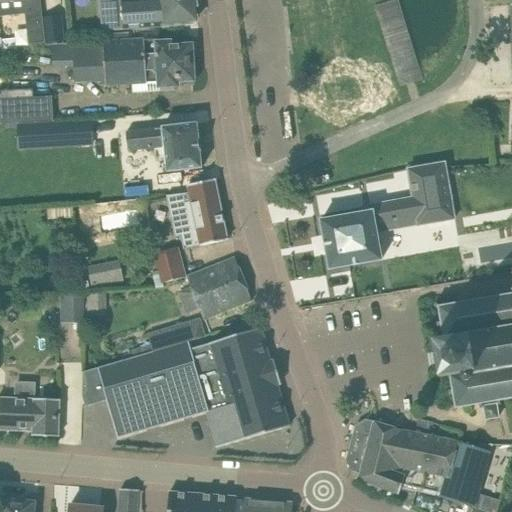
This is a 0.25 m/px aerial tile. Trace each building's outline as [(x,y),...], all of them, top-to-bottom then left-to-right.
[(0,0),(0,16),(26,14),(29,44),(45,44),(44,34),(40,0),(0,0)] [(105,0),(101,0),(102,17),(103,30),(164,26),(164,27),(193,23),(199,17),(199,16),(196,0),(105,0)] [(64,33),(44,34),(45,44),(46,46),(53,45),(65,45),(64,33)] [(16,48),(15,38),(1,40),(2,48),(16,48)] [(193,78),(198,78),(197,64),(193,64),(191,46),(170,47),(170,43),(158,43),(158,40),(138,41),(104,42),(104,43),(65,45),(53,45),(55,69),(75,68),(75,81),(106,79),(106,85),(148,83),(148,74),(159,73),(160,86),(161,86),(161,91),(176,90),(176,85),(178,85),(177,80),(193,80),(193,78)] [(0,124),(54,121),(52,96),(33,98),(33,89),(0,91),(0,124)] [(54,123),(17,125),(19,150),(56,147),(54,123)] [(127,132),(129,151),(157,148),(158,160),(165,160),(167,172),(202,168),(197,124),(161,127),(127,132)] [(363,207),(364,213),(321,221),(330,269),(382,260),(376,226),(416,218),(418,225),(442,221),(431,164),(407,169),(412,198),(363,207)] [(176,238),(181,237),(184,249),(228,240),(215,180),(188,185),(190,193),(167,196),(173,222),(176,238)] [(178,248),(154,254),(162,284),(187,277),(178,248)] [(235,258),(187,277),(191,288),(200,309),(204,320),(252,300),(235,258)] [(100,265),(89,268),(93,289),(105,287),(100,265)] [(433,341),(435,352),(439,377),(446,376),(452,411),(483,405),(486,420),(499,417),(497,406),(511,403),(511,289),(436,303),(434,306),(437,326),(433,341)] [(61,323),(83,323),(83,297),(61,297),(61,323)] [(181,325),(148,335),(153,352),(186,342),(181,325)] [(218,448),(289,426),(277,385),(281,384),(274,360),(270,362),(261,328),(191,349),(189,342),(153,352),(83,372),(82,395),(85,406),(107,400),(119,438),(207,412),(218,448)] [(15,398),(0,397),(0,430),(33,432),(33,436),(59,437),(60,400),(36,399),(37,382),(15,382),(15,398)] [(402,488),(474,507),(492,444),(473,444),(404,431),(374,422),(365,422),(355,428),(345,463),(359,478),(399,495),(402,488)] [(118,511),(137,511),(139,490),(120,489),(118,511)] [(169,492),(169,493),(167,511),(234,511),(236,497),(169,492)] [(243,511),(290,511),(292,503),(244,499),(243,511)] [(33,511),(34,503),(2,500),(0,511),(33,511)]
